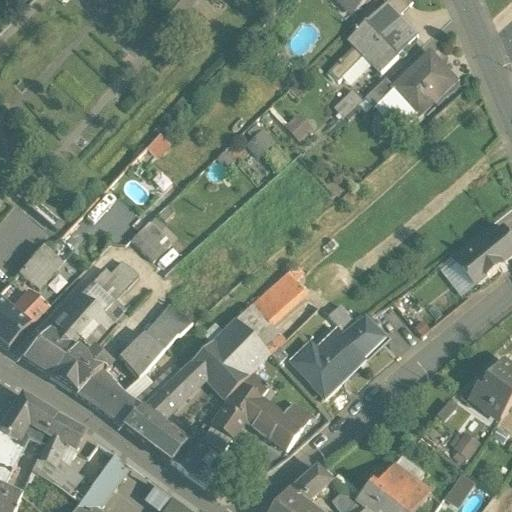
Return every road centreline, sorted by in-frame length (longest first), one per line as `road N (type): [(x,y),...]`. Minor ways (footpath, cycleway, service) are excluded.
road 1 (residential): [(511,287),(243,511)]
road 2 (tertiary): [(214,511),(9,366)]
road 3 (residential): [(511,120),(462,0)]
